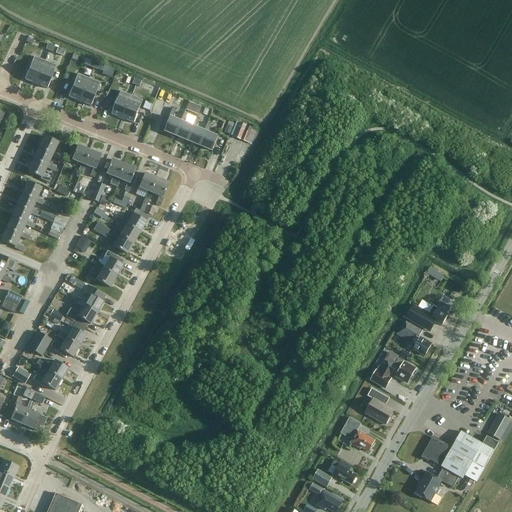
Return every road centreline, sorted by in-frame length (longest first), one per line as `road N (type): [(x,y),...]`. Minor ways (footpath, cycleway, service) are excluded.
road 1 (residential): [(45,455),(196,171)]
road 2 (unclassified): [(359,511),(511,243)]
road 3 (residential): [(196,171),(36,105)]
